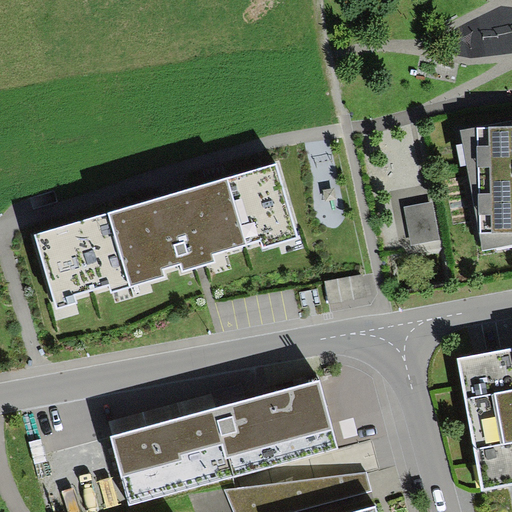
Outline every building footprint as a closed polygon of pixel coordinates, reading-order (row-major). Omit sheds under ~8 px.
[(511,117),(455,128),(477,255),(511,249),(511,117)] [(272,172),(29,242),(50,316),(293,246),(272,172)] [(432,203),(404,208),(411,246),(439,240),(432,203)] [(367,272),(328,276),(331,300),(370,296),(367,272)] [(511,351),(458,361),(481,493),(511,487),(511,351)] [(320,390),(113,445),(130,509),(337,453),(320,390)] [(300,511),(367,494),(363,475),(253,490),(227,492),(234,511),(300,511)]
